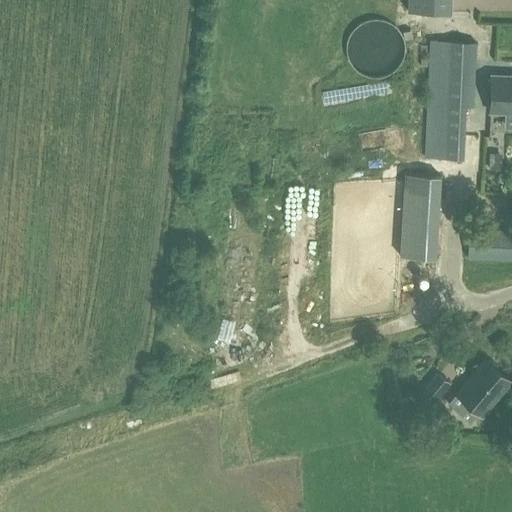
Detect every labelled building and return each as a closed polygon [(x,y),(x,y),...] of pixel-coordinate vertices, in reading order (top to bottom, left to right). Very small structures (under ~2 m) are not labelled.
[(384,20),(379,19),(374,19),(370,20),(365,21),(361,23),(357,26),(354,30),(351,34),(349,38),(347,43),(347,47),(347,52),(348,57),(350,61),(353,65),(356,69),(359,72),(364,75),(368,76),(373,77),(378,77),(382,77),(387,75),(391,73),(395,70),(399,67),(401,63),(403,58),(405,54),(405,49),(405,44),(404,39),(402,35),(400,31),(396,27),(393,24),(389,22),(384,20)] [(429,40),(426,103),(427,103),(425,157),(464,158),(466,106),(474,107),(477,42),(429,40)] [(511,73),(487,73),(486,113),(491,113),(511,113),(511,73)] [(503,154),(491,154),(491,170),(503,170),(503,154)] [(511,229),(471,227),(468,258),(511,259),(511,229)] [(455,393),(456,393),(448,404),(470,423),(473,418),(479,422),(483,415),(484,415),(511,380),(483,358),(455,393)] [(427,411),(432,404),(449,384),(435,374),(415,399),(427,411)]
